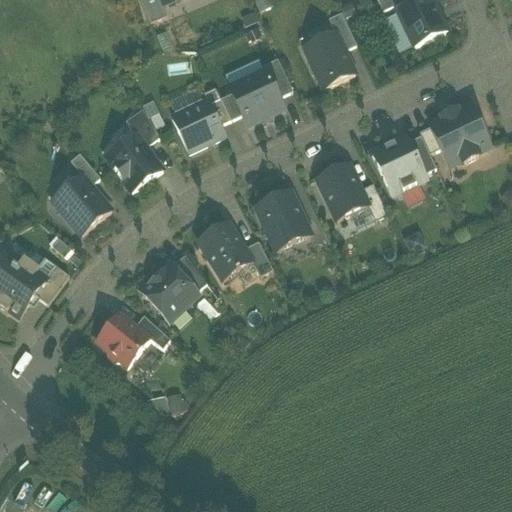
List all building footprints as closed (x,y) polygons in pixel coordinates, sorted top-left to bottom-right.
[(138,0),(151,29),(168,22),(163,11),(162,11),(157,0),(138,0)] [(157,0),(162,11),(163,11),(187,0),(157,0)] [(375,0),(383,17),(394,12),(388,0),(375,0)] [(414,0),(388,0),(394,12),(416,2),(414,0)] [(397,17),(414,53),(448,37),(431,1),(397,17)] [(328,25),(335,39),(344,57),(357,51),(341,19),(328,25)] [(304,54),(324,96),(356,81),(344,57),(335,39),(304,54)] [(207,59),(209,74),(225,71),(222,57),(207,59)] [(266,78),(279,104),(293,98),(277,65),(262,72),(265,78),(266,78)] [(232,100),(242,122),(248,132),(284,115),(279,104),(266,78),(265,78),(230,95),(232,100)] [(205,99),(208,107),(220,132),(231,127),(221,105),(216,94),(205,99)] [(221,105),(231,127),(242,122),(232,100),(221,105)] [(172,124),(189,160),(225,143),(220,132),(208,107),(172,124)] [(472,112),(430,132),(430,133),(441,155),(449,172),(462,166),(464,170),(479,163),(477,159),(491,153),(472,112)] [(136,140),(147,154),(160,144),(143,116),(126,128),(136,141),(136,140)] [(441,155),(430,133),(419,138),(421,142),(430,160),(441,155)] [(106,162),(132,199),(163,177),(147,154),(136,140),(136,141),(106,162)] [(421,142),(408,148),(424,181),(437,175),(430,160),(421,142)] [(416,191),(426,186),(424,181),(408,148),(406,144),(372,160),(392,202),(403,197),(403,199),(417,192),(416,191)] [(82,181),(91,192),(100,185),(80,160),(71,168),(82,181)] [(317,186),(337,228),(368,213),(361,197),(348,171),(317,186)] [(82,181),(53,206),(82,241),(112,217),(91,192),(82,181)] [(368,213),(375,227),(388,221),(373,191),(361,197),(368,213)] [(257,215),(277,257),(310,241),(290,199),(257,215)] [(199,249),(223,288),(252,270),(253,269),(245,256),(228,230),(199,249)] [(71,256),(59,245),(52,253),(64,264),(71,256)] [(252,270),(261,283),(273,277),(259,248),(245,256),(253,269),(252,270)] [(35,302),(47,286),(46,285),(37,279),(39,275),(24,265),(22,268),(8,258),(1,267),(0,269),(0,313),(7,319),(9,317),(19,325),(35,302)] [(188,291),(196,299),(198,298),(190,289),(200,281),(185,262),(172,273),(188,291)] [(46,266),(39,275),(37,279),(46,285),(55,272),(46,266)] [(142,300),(171,272),(168,269),(139,296),(142,300)] [(69,283),(55,272),(46,285),(47,286),(35,302),(48,311),(69,283)] [(142,300),(168,327),(197,300),(196,299),(188,291),(172,273),(171,272),(142,300)] [(190,289),(198,298),(207,291),(200,281),(190,289)] [(201,304),(197,300),(168,327),(171,331),(201,304)] [(120,368),(128,375),(151,347),(135,334),(120,321),(97,349),(109,359),(109,364),(115,369),(120,368)] [(144,323),(135,334),(151,347),(164,357),(170,347),(144,323)] [(183,416),(182,401),(170,402),(171,417),(183,416)]
